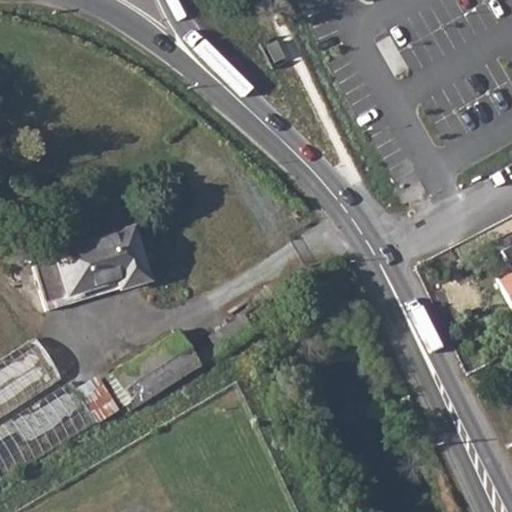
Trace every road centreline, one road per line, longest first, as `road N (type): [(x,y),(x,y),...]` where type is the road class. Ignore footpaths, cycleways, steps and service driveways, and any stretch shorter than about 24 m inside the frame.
road 1 (secondary): [(501,511),(351,216),(240,97)]
road 2 (secondary): [(80,0),(240,97)]
